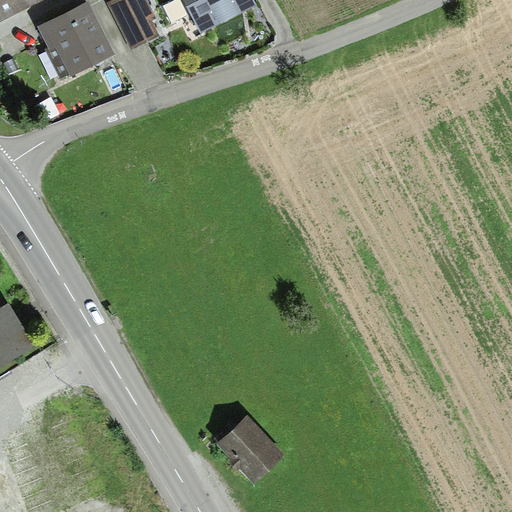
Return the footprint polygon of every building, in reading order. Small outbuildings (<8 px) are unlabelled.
[(0,0),(0,14),(29,0),(0,0)] [(109,0),(130,46),(162,33),(147,0),(109,0)] [(189,0),(203,28),(253,4),(251,0),(189,0)] [(39,26),(62,74),(95,58),(112,50),(89,2),(39,26)] [(0,367),(35,346),(9,303),(0,308),(0,367)] [(246,415),(221,438),(254,473),(279,450),(246,415)]
